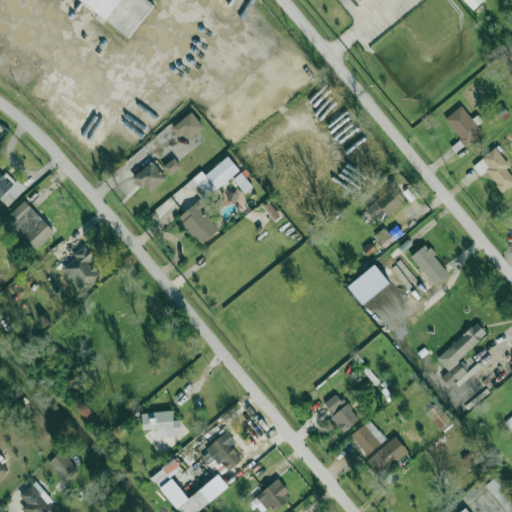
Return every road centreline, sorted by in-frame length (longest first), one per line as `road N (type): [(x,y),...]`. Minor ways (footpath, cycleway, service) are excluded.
road 1 (residential): [(0,102),(59,158),(359,511)]
road 2 (residential): [(284,0),(511,274)]
